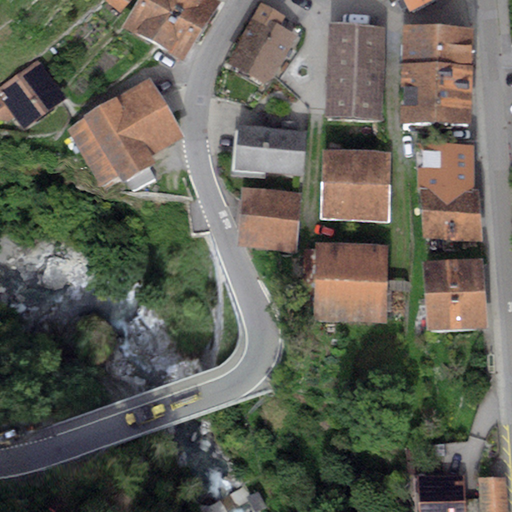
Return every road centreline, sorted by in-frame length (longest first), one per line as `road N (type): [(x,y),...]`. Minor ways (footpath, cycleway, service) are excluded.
road 1 (tertiary): [(242,0),(198,81),(194,142),(261,325),(258,359),(234,385),(0,464)]
road 2 (residential): [(492,66),(511,345)]
road 3 (track): [(395,21),(393,131),(406,173),(408,280)]
